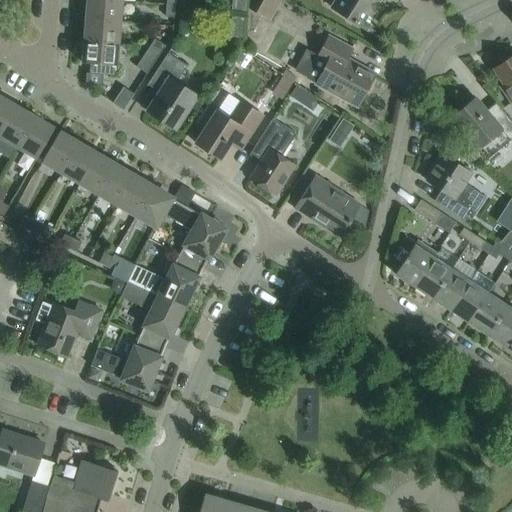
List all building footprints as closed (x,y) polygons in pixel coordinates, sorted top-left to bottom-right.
[(120,22),(122,0),(120,0),(86,0),(85,19),(120,22)] [(236,0),(232,0),(232,10),(245,11),(246,1),(236,0)] [(266,4),(268,0),(255,0),(250,8),(264,16),(270,6),(266,4)] [(378,0),(340,0),(334,10),(366,29),(376,14),(370,10),(376,1),(378,2),(378,0)] [(175,5),(166,4),(165,16),(174,17),(175,5)] [(118,43),(120,22),(85,19),(83,40),(118,43)] [(328,37),(318,55),(306,49),(295,70),(358,104),(373,76),(345,61),(351,49),(328,37)] [(154,38),(149,46),(160,53),(165,46),(154,38)] [(115,75),(118,43),(83,40),(81,62),(90,63),(89,73),(115,75)] [(160,53),(149,46),(135,67),(146,74),(160,53)] [(175,130),(198,96),(176,82),(186,66),(167,53),(150,80),(161,87),(145,110),(175,130)] [(499,86),(511,105),(511,104),(511,56),(492,69),(502,84),(499,86)] [(296,84),(289,95),(301,102),(307,92),(296,84)] [(0,120),(10,104),(0,97),(0,120)] [(498,149),(511,137),(511,122),(500,109),(491,116),(475,97),(454,115),(461,123),(458,126),(477,149),(488,140),(491,141),(498,149)] [(246,143),(263,116),(240,101),(228,118),(216,111),(205,128),(195,143),(219,159),(234,135),(246,143)] [(0,135),(15,144),(31,116),(10,104),(0,120),(0,135)] [(210,107),(199,124),(205,128),(216,111),(210,107)] [(53,129),(31,116),(15,144),(25,150),(21,157),(31,164),(36,156),(37,157),(53,129)] [(281,156),(291,141),(296,134),(272,118),(252,149),(263,156),(249,178),(275,195),(294,165),(281,156)] [(61,171),(77,143),(58,132),(42,160),(61,171)] [(80,182),(96,154),(77,143),(61,171),(80,182)] [(99,193),(115,165),(96,154),(80,182),(99,193)] [(464,183),(471,174),(442,155),(426,180),(449,195),(442,205),(434,200),(434,201),(468,224),(486,197),(464,183)] [(118,204),(134,176),(115,165),(99,193),(118,204)] [(136,215),(153,187),(134,176),(118,204),(136,215)] [(315,176),(294,208),(308,217),(310,214),(340,234),(350,219),(359,205),(315,176)] [(163,213),(172,198),(153,187),(136,215),(155,226),(163,213)] [(218,225),(172,198),(163,213),(192,231),(179,255),(202,267),(220,235),(221,232),(220,230),(219,227),(218,225)] [(413,210),(434,224),(441,213),(420,199),(413,210)] [(359,205),(350,219),(364,228),(368,210),(359,205)] [(28,230),(33,219),(24,215),(19,225),(28,230)] [(42,223),(33,219),(28,230),(37,234),(42,223)] [(469,242),(470,239),(474,234),(463,227),(458,235),(469,242)] [(511,232),(510,231),(500,243),(508,249),(511,244),(511,232)] [(68,248),(72,238),(64,234),(59,244),(68,248)] [(474,234),(470,239),(469,242),(480,249),(484,241),(474,234)] [(81,242),(72,238),(68,248),(76,252),(81,242)] [(414,286),(435,253),(416,240),(394,273),(414,286)] [(509,261),(511,256),(511,252),(503,246),(498,254),(509,261)] [(107,267),(112,256),(103,252),(98,262),(107,267)] [(432,298),(451,269),(434,257),(436,254),(435,253),(414,286),(432,298)] [(182,307),(202,267),(179,255),(166,280),(135,265),(128,280),(182,307)] [(121,260),(112,256),(107,267),(116,271),(121,260)] [(450,310),(469,281),(451,269),(432,298),(450,310)] [(115,277),(112,283),(115,292),(120,295),(126,282),(115,277)] [(163,347),(182,307),(128,280),(120,296),(151,311),(140,336),(163,347)] [(469,322),(488,293),(469,281),(450,310),(469,322)] [(487,334),(506,305),(488,293),(469,322),(487,334)] [(45,323),(37,344),(67,356),(76,333),(90,338),(101,310),(78,301),(73,315),(43,303),(36,319),(45,323)] [(505,346),(511,336),(511,308),(506,305),(487,334),(505,346)] [(150,381),(163,347),(140,336),(129,362),(97,349),(90,366),(140,386),(143,385),(145,385),(148,383),(150,381)] [(2,430),(0,436),(0,464),(33,475),(43,443),(41,442),(40,446),(19,439),(20,436),(2,430)] [(53,475),(47,495),(97,510),(103,493),(110,495),(117,471),(113,470),(114,467),(95,461),(94,464),(82,460),(75,482),(53,475)] [(22,511),(25,511),(40,511),(48,486),(31,480),(22,511)] [(222,511),(226,500),(204,494),(199,511),(222,511)] [(96,511),(97,510),(47,495),(41,511),(96,511)] [(246,511),(248,507),(226,500),(222,511),(246,511)]
